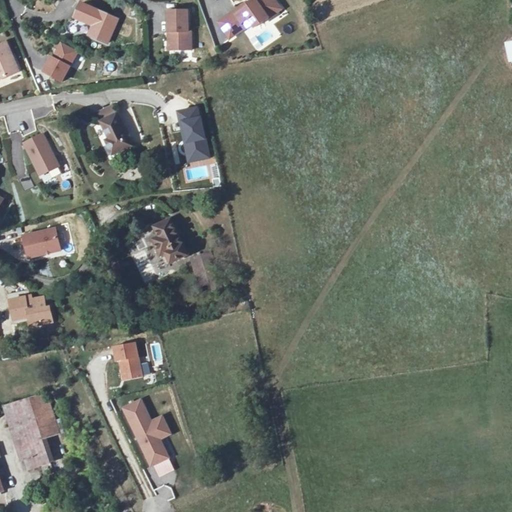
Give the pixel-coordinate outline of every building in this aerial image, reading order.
[(217,23),(229,40),(244,29),(245,30),(251,26),(253,29),(267,19),(265,16),(277,8),(272,0),(251,0),(245,4),(248,8),(242,12),(240,8),(217,23)] [(113,21),(78,5),(72,19),(91,28),(87,37),(103,44),(113,21)] [(265,16),(267,19),(279,11),(277,8),(265,16)] [(183,9),(163,12),(166,33),(169,33),(172,51),(192,48),(189,30),(186,30),(183,9)] [(79,52),(63,43),(55,58),(53,57),(45,72),(63,82),(79,52)] [(5,44),(0,46),(0,80),(18,73),(11,57),(6,46),(5,44)] [(199,108),(177,112),(188,164),(210,159),(199,108)] [(29,111),(4,117),(9,133),(21,130),(19,123),(32,120),(29,111)] [(131,148),(114,117),(98,125),(106,142),(103,144),(111,158),(131,148)] [(42,135),(24,144),(39,176),(58,166),(42,135)] [(27,175),(17,180),(23,192),(33,187),(27,175)] [(164,252),(169,262),(186,254),(168,218),(151,226),(156,236),(151,239),(158,255),(164,252)] [(56,230),(22,238),(26,255),(60,247),(56,230)] [(155,278),(146,252),(134,256),(143,282),(155,278)] [(164,252),(158,255),(163,265),(169,262),(164,252)] [(212,252),(193,257),(201,286),(212,283),(214,290),(222,288),(212,252)] [(26,302),(26,298),(10,302),(14,321),(29,318),(31,328),(43,325),(42,319),(48,318),(46,309),(44,298),(32,301),(26,302)] [(42,319),(43,325),(53,323),(51,317),(50,308),(46,309),(48,318),(42,319)] [(135,342),(114,347),(117,362),(120,361),(124,381),(143,377),(135,342)] [(144,375),(151,374),(149,362),(142,364),(144,375)] [(33,411),(8,421),(21,461),(24,460),(28,471),(38,467),(50,463),(47,453),(41,437),(58,431),(45,391),(28,398),(33,411)] [(33,411),(28,398),(3,408),(8,421),(33,411)] [(141,402),(124,409),(149,468),(167,460),(159,441),(162,440),(155,422),(151,424),(141,402)] [(162,419),(155,422),(162,440),(170,436),(162,419)] [(52,470),(50,463),(38,467),(41,474),(52,470)] [(159,500),(173,498),(171,486),(157,488),(159,500)]
